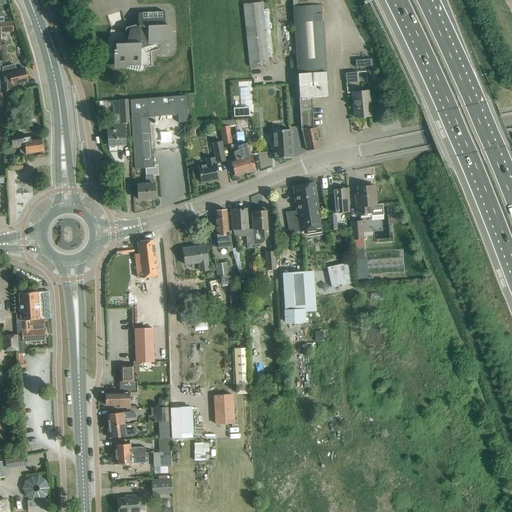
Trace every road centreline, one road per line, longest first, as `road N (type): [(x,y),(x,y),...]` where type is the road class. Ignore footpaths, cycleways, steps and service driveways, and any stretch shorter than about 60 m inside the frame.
road 1 (tertiary): [(140,224),(312,164),(511,119)]
road 2 (trunk): [(398,0),(511,260)]
road 3 (trunk): [(511,203),(423,0)]
road 4 (tertiary): [(84,511),(76,311)]
road 5 (tertiary): [(63,155),(54,70),(28,0)]
